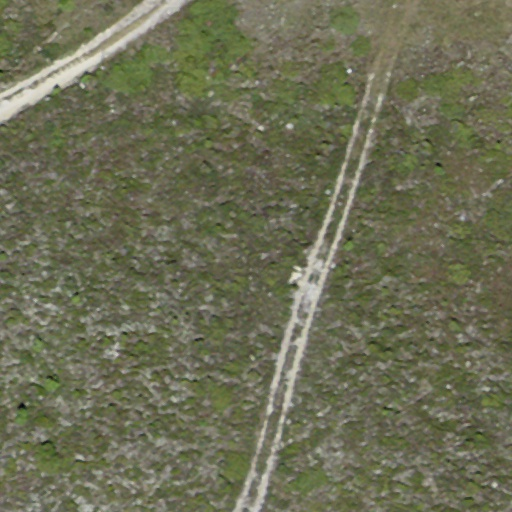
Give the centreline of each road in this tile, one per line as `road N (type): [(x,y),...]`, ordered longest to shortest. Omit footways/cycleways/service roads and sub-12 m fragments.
road 1 (track): [(237,511),(366,120)]
road 2 (track): [(0,98),(114,42),(166,0)]
